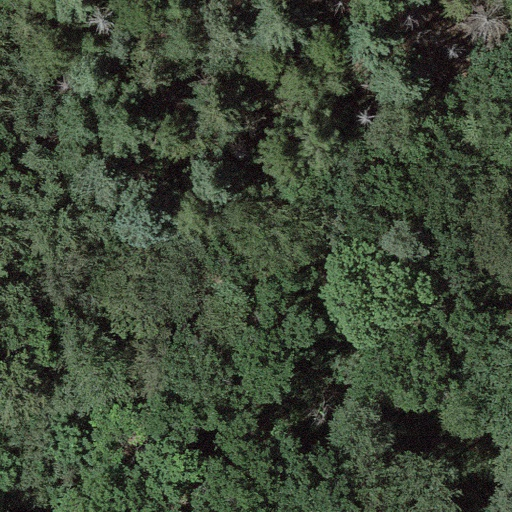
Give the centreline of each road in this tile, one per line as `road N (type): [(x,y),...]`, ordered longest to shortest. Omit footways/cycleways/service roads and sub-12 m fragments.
road 1 (track): [(68,296),(343,189),(511,95)]
road 2 (track): [(141,511),(0,120)]
